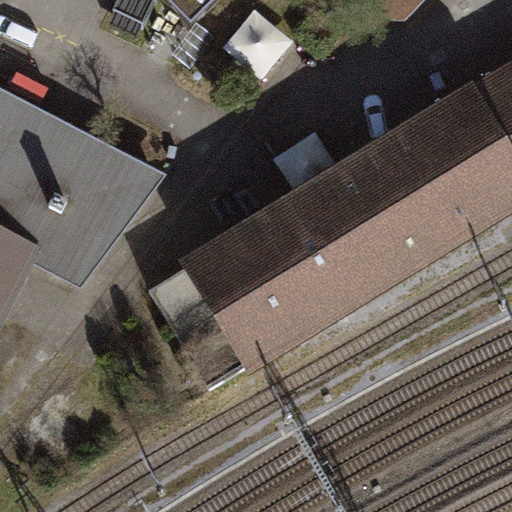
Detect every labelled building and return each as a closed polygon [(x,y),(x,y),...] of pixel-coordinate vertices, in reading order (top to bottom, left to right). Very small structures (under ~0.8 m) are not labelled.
[(169,0),(193,24),(218,0),(169,0)] [(361,0),(374,13),(402,41),(443,0),(361,0)] [(199,26),(176,58),(193,71),(216,39),(202,29),(199,26)] [(511,83),(482,102),(371,169),(363,174),(181,285),(187,294),(156,313),(194,374),(224,356),(239,380),(245,390),(427,279),(511,227),(511,83)] [(0,311),(28,257),(81,281),(156,180),(93,147),(0,97),(0,311)]
